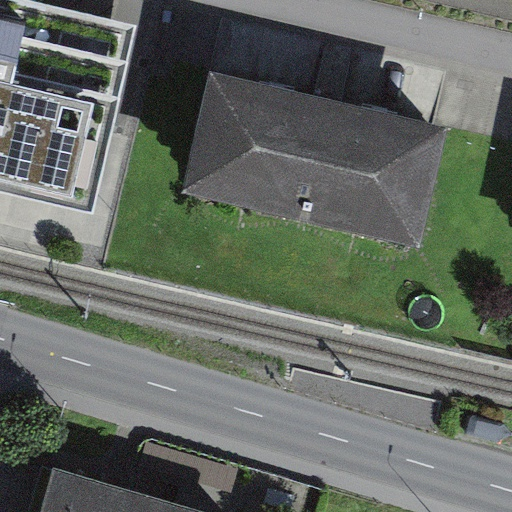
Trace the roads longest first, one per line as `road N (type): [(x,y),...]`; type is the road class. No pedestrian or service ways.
road 1 (secondary): [(0,326),(511,488)]
road 2 (residential): [(272,0),(511,56)]
